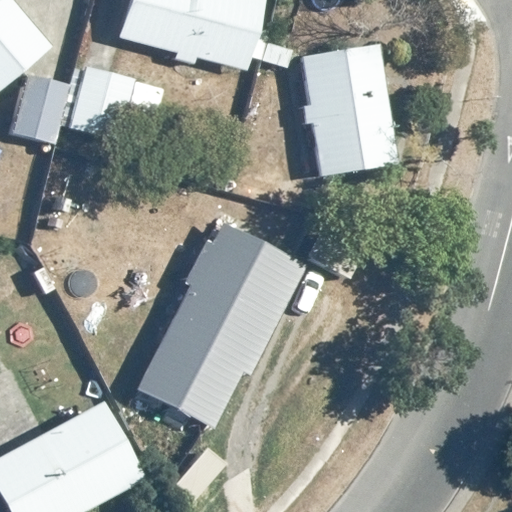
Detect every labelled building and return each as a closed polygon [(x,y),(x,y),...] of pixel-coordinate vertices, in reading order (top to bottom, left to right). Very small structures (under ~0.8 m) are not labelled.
[(118,0),(108,42),(166,56),(165,61),(187,66),(188,61),(239,74),(256,0),(118,0)] [(0,4),(0,84),(40,51),(0,4)] [(386,170),(372,47),(293,55),(307,179),(386,170)] [(62,87),(51,130),(141,151),(156,87),(67,66),(62,87)] [(51,130),(62,87),(19,77),(5,136),(47,146),(51,130)] [(296,268),(208,227),(128,396),(206,432),(230,381),(240,386),(296,268)] [(79,511),(135,482),(93,406),(0,456),(0,511),(79,511)]
